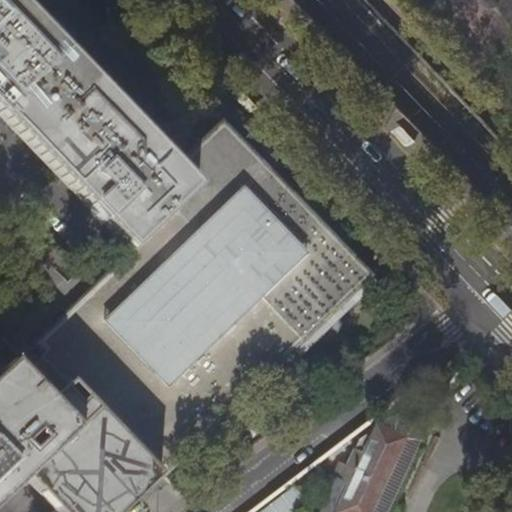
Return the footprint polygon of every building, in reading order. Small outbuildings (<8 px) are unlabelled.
[(0,0),(0,120),(6,128),(77,200),(98,223),(129,254),(196,189),(173,165),(151,142),(145,136),(12,0),(0,0)] [(258,108),(243,94),(235,98),(250,113),(258,108)] [(72,308),(36,343),(162,473),(166,477),(211,434),(304,344),(373,278),(220,119),(195,144),(173,165),(196,189),(129,254),(72,308)] [(401,127),(391,131),(405,147),(415,143),(401,127)] [(0,503),(24,481),(41,499),(51,509),(53,511),(121,511),(125,509),(162,473),(36,343),(0,377),(0,503)] [(456,363),(448,371),(453,375),(461,368),(456,363)] [(334,479),(318,511),(384,511),(417,442),(412,427),(395,420),(380,426),(378,430),(375,428),(370,438),(365,436),(357,441),(339,481),(334,479)]
